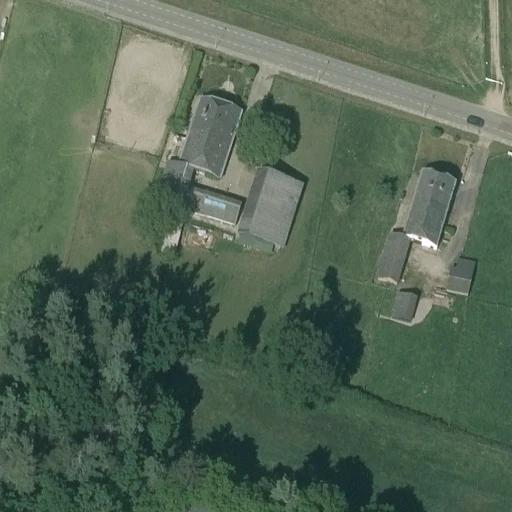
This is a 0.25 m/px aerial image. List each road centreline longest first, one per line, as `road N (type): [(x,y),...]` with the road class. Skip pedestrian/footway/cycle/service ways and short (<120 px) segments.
road 1 (residential): [(511,131),(115,0)]
road 2 (track): [(491,0),(490,123)]
